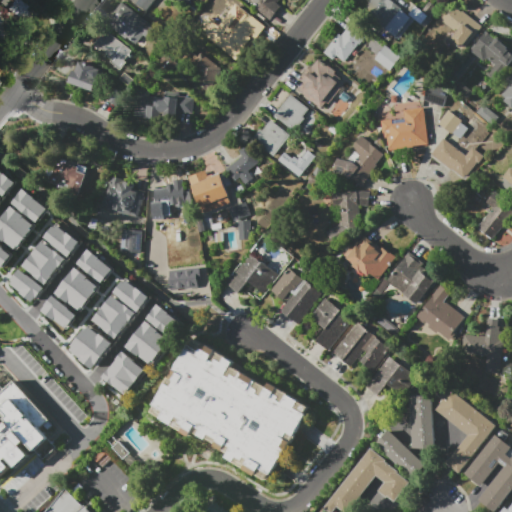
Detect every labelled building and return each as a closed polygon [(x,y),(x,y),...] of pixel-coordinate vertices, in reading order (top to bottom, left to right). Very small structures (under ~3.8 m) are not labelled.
[(0,3),(0,0),(21,0),(29,7),(17,20),(0,3)] [(154,0),(146,11),(131,0),(154,0)] [(281,6),(269,21),(255,9),(262,0),(279,0),(277,3),(281,6)] [(386,28),(363,10),(371,0),(390,0),(402,9),(386,28)] [(153,28),(146,36),(144,34),(136,44),(127,37),(126,39),(106,23),(123,2),(151,25),(150,26),(153,28)] [(464,50),(452,40),(458,32),(439,17),(451,2),(482,27),(464,50)] [(427,15),(420,24),(409,14),(415,6),(427,15)] [(238,53),(223,40),(229,34),(230,35),(233,31),(225,24),(236,10),(261,31),(250,45),(247,42),(238,53)] [(204,38),(190,28),(199,14),(214,24),(204,38)] [(333,60),(324,52),(340,34),(341,35),(350,25),(365,38),(344,62),(336,55),(333,60)] [(133,51),(125,60),(128,63),(122,70),(111,61),(113,59),(107,54),(108,52),(102,48),(100,50),(94,45),(100,39),(97,36),(104,27),(133,51)] [(484,61),(471,50),(487,31),(496,38),(497,37),(511,49),(511,62),(497,82),(488,75),(496,65),(487,57),(484,61)] [(400,56),(390,70),(375,58),(385,44),(400,56)] [(212,93),(198,82),(200,79),(197,77),(199,74),(181,60),(189,49),(198,56),(201,52),(221,68),(217,74),(219,76),(213,83),(217,86),(212,93)] [(170,77),(157,68),(166,57),(178,66),(170,77)] [(318,59),(327,66),(328,65),(336,71),(336,72),(342,78),(337,85),(341,88),(329,104),(327,102),(322,108),(298,90),(305,80),(301,77),(310,65),(312,67),(318,59)] [(93,91),(70,82),(75,69),(77,70),(80,61),(101,69),(97,79),(98,79),(93,91)] [(450,92),(444,107),(423,100),(429,84),(450,92)] [(511,106),(505,101),(507,98),(503,95),(511,85),(511,106)] [(117,106),(107,99),(115,87),(125,95),(117,106)] [(195,98),(193,113),(182,112),(181,117),(165,116),(165,120),(135,117),(138,90),(150,91),(149,97),(166,98),(166,97),(179,98),(179,104),(181,104),(182,96),(195,98)] [(291,94),(309,109),(303,116),(305,118),(295,131),(275,115),(291,94)] [(477,112),(483,104),(499,117),(492,125),(477,112)] [(405,110),(424,108),(428,144),(414,146),(414,147),(389,150),(388,137),(385,137),(384,132),(383,132),(382,120),(393,119),(393,120),(405,119),(405,110)] [(438,123),(449,110),(462,120),(461,122),(468,128),(460,139),(453,133),(452,134),(438,123)] [(271,120),(290,135),(274,155),(253,138),(260,129),(262,131),(271,120)] [(346,173),(335,170),(338,158),(354,163),(361,155),(351,148),(361,135),(384,154),(371,171),(372,171),(368,176),(369,176),(361,186),(346,173)] [(432,154),(444,138),(467,156),(473,147),(484,156),(479,163),(478,162),(468,175),(467,174),(464,177),(452,168),(451,169),(432,154)] [(238,151),(246,145),(259,163),(248,171),(253,177),(245,183),(241,178),(236,182),(226,169),(243,157),(238,151)] [(79,196),(69,192),(73,182),(69,181),(69,180),(66,178),(64,184),(62,183),(61,185),(50,181),(56,164),(63,166),(65,162),(80,167),(79,172),(86,174),(79,196)] [(511,184),(503,178),(511,167),(511,184)] [(6,196),(0,191),(0,168),(17,182),(6,196)] [(189,177),(206,171),(208,176),(213,174),(213,176),(220,174),(232,204),(203,214),(189,177)] [(138,218),(101,207),(111,175),(122,179),(121,183),(124,183),(125,181),(135,184),(133,190),(140,192),(141,189),(146,191),(138,218)] [(183,179),(184,201),(181,201),(181,204),(170,204),(171,215),(165,215),(165,219),(154,220),(153,202),(155,202),(154,189),(170,188),(169,185),(174,185),(173,180),(183,179)] [(14,203),(26,189),(50,208),(38,223),(14,203)] [(341,224),(339,206),(335,206),(334,193),(358,191),(370,193),(369,206),(359,205),(360,228),(335,245),(327,233),(341,224)] [(494,239),(478,226),(493,208),(487,203),(496,191),(511,204),(511,219),(506,227),(504,225),(494,239)] [(246,202),(251,215),(235,221),(230,209),(246,202)] [(37,225),(17,250),(0,236),(0,222),(13,206),(37,225)] [(223,228),(214,231),(210,214),(219,212),(223,228)] [(251,239),(239,240),(238,220),(250,220),(251,239)] [(83,242),(71,257),(46,237),(55,226),(57,227),(59,225),(70,233),(71,232),(83,242)] [(142,230),(121,229),(120,251),(141,252),(142,230)] [(216,233),(223,233),(224,242),(216,243),(216,233)] [(397,257),(379,279),(371,273),(369,276),(361,270),(360,271),(353,266),(354,265),(343,256),(353,244),(355,246),(358,241),(360,242),(365,236),(381,248),(383,247),(390,253),(391,252),(397,257)] [(69,259),(48,285),(24,266),(45,240),(69,259)] [(0,243),(14,255),(3,269),(0,266),(0,243)] [(105,284),(79,263),(91,248),(117,269),(105,284)] [(409,252),(424,264),(420,269),(436,281),(418,305),(388,281),(405,258),(404,257),(409,252)] [(278,274),(263,294),(247,282),(238,294),(226,284),(240,267),(250,254),(261,262),(262,262),(278,274)] [(168,270),(170,289),(200,287),(198,267),(168,270)] [(57,293),(77,268),(100,286),(80,311),(57,293)] [(284,299),(272,290),(290,268),(304,280),(305,279),(323,294),(308,312),(309,313),(300,325),(280,310),(293,293),(290,291),(284,299)] [(21,269),(29,276),(30,275),(47,288),(39,297),(35,302),(10,283),(21,269)] [(115,292),(126,278),(138,288),(139,287),(152,297),(140,312),(115,292)] [(441,285),(451,293),(444,302),(445,303),(446,302),(465,317),(456,329),(457,331),(449,341),(437,331),(435,333),(427,326),(429,324),(424,320),(422,322),(416,318),(434,296),(433,295),(441,285)] [(55,295),(79,314),(67,329),(43,310),(55,295)] [(117,339),(94,320),(114,295),(137,314),(117,339)] [(352,321),(328,351),(316,341),(326,329),(311,317),(326,298),(341,310),(340,311),(352,321)] [(149,319),(160,305),(180,321),(169,334),(149,319)] [(128,348),(149,321),(161,331),(160,332),(165,336),(164,338),(170,343),(156,361),(154,360),(152,364),(141,355),(139,357),(128,348)] [(333,354),(357,322),(390,348),(373,371),(361,361),(367,352),(364,350),(351,367),(333,354)] [(93,369),(81,359),(82,359),(70,349),(89,325),(101,335),(103,332),(115,342),(93,369)] [(505,338),(500,373),(485,371),(487,355),(464,352),(467,333),(505,338)] [(154,404),(165,385),(164,384),(168,376),(170,377),(190,345),(192,346),(195,340),(204,345),(205,343),(216,350),(235,362),(234,364),(246,372),(245,374),(267,387),(270,382),(289,393),(288,394),(309,407),(306,412),(310,414),(293,442),(292,442),(272,475),(271,475),(267,481),(256,475),(255,476),(225,458),(228,454),(218,448),(213,457),(200,450),(206,441),(193,433),(191,437),(152,413),(156,406),(154,404)] [(104,377),(125,352),(147,369),(127,395),(104,377)] [(378,396),(366,387),(390,356),(401,365),(402,364),(413,372),(412,374),(417,378),(403,396),(388,384),(378,396)] [(447,463),(469,435),(437,409),(444,400),(443,399),(450,389),(497,426),(459,473),(447,463)] [(0,406),(13,395),(53,438),(15,472),(0,481),(0,406)] [(436,447),(414,448),(411,397),(432,396),(436,447)] [(426,463),(413,478),(376,444),(389,430),(426,463)] [(481,487),(466,474),(496,436),(511,448),(506,455),(511,459),(511,491),(495,511),(493,511),(479,501),(505,468),(500,464),(481,487)] [(131,455),(124,461),(114,449),(120,444),(131,455)] [(410,481),(395,501),(388,495),(387,497),(378,491),(385,482),(377,476),(350,510),(348,508),(345,511),(338,506),(332,511),(330,511),(325,508),(372,448),(387,460),(386,461),(399,471),(398,472),(410,481)] [(93,511),(47,511),(66,488),(84,507),(86,505),(93,511)]
